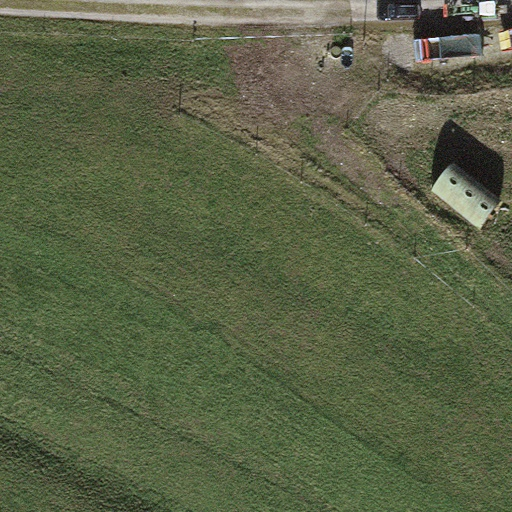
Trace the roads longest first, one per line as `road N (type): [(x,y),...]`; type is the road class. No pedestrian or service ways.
road 1 (track): [(0,7),(320,18),(511,2)]
road 2 (track): [(185,14),(511,314)]
